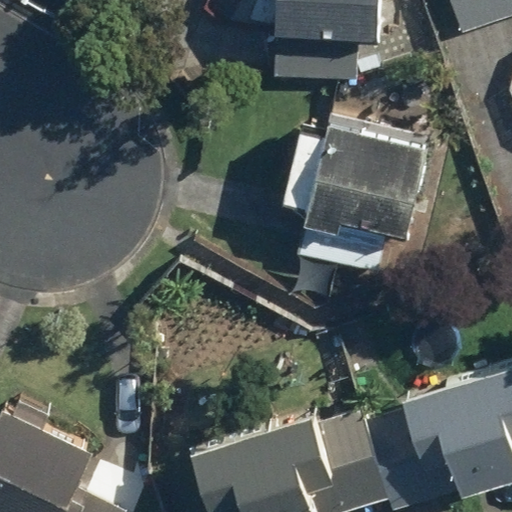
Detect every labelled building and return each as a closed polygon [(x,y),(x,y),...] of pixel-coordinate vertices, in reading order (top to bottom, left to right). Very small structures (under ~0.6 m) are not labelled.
[(374,32),(375,0),(274,0),(273,27),(272,38),(227,36),(225,67),(271,69),(271,74),(378,79),(380,52),(358,51),(359,32),(374,32)] [(511,0),(451,0),(460,24),(511,6),(511,0)] [(309,201),(305,219),(299,256),(380,269),(386,232),(408,236),(426,129),(323,112),(321,129),(294,124),(282,196),(309,201)] [(412,397),(393,401),(398,419),(354,430),(349,412),(324,419),(320,406),(187,440),(198,486),(218,481),(225,507),(245,502),(247,511),(322,511),(391,495),(394,506),(511,476),(511,357),(408,383),(412,397)] [(119,511),(129,493),(82,469),(94,446),(0,399),(0,511),(119,511)]
